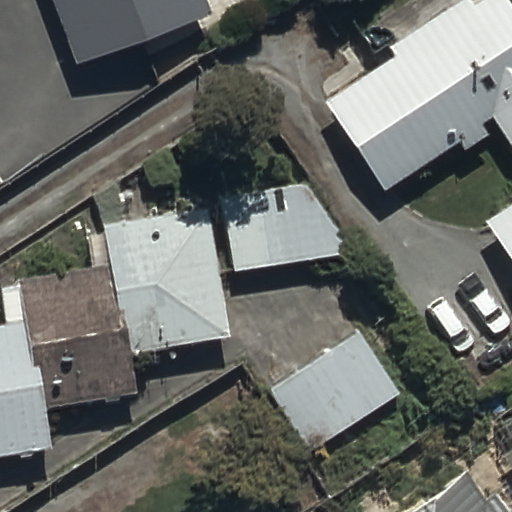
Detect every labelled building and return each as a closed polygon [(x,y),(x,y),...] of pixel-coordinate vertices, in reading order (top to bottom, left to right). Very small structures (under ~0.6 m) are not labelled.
[(210,23),(200,0),(47,0),(76,74),(210,23)] [(273,0),(212,0),(228,30),(276,4),(273,0)] [(511,17),(501,0),(488,0),(472,10),(466,2),(387,52),(393,62),(321,108),(379,199),(455,151),(460,158),(484,142),(477,131),(489,124),(511,160),(511,207),(480,227),(511,277),(511,17)] [(305,186),(216,196),(230,279),(353,259),(305,186)] [(0,464),(48,458),(42,414),(133,402),(127,360),(229,346),(211,214),(85,232),(91,276),(18,286),(19,294),(0,296),(0,320),(1,330),(0,330),(0,464)] [(359,336),(267,396),(308,458),(400,399),(359,336)] [(511,388),(511,389),(473,414),(511,472),(511,388)] [(501,511),(492,498),(483,504),(465,476),(409,511),(501,511)]
